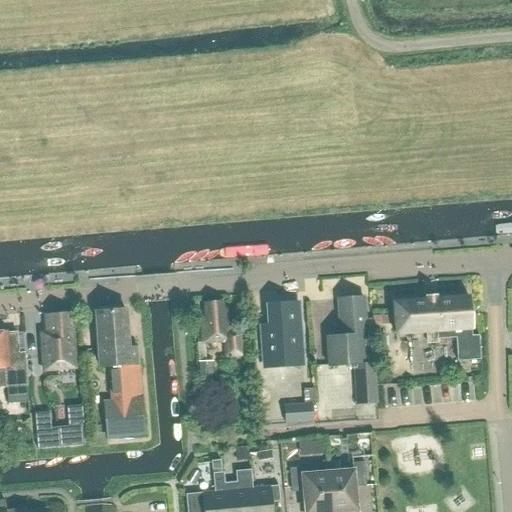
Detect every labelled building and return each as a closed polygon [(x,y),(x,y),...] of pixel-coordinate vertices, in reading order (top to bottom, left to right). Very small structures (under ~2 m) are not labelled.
[(394,334),(424,332),(425,344),(437,343),(437,339),(454,338),(456,362),(479,360),(477,336),(470,337),(469,329),(470,329),(468,297),(434,299),(434,297),(430,297),(425,298),(425,300),(392,302),(394,334)] [(326,339),(327,357),(328,366),(352,365),(355,405),(375,403),(370,321),(364,321),(362,298),(336,299),(339,338),(326,339)] [(220,303),(203,304),(204,319),(200,320),(201,343),(223,342),(224,357),(242,356),(240,332),(228,332),(226,309),(221,309),(220,303)] [(296,303),(277,305),(281,367),(300,366),(296,303)] [(263,368),(281,367),(277,305),(266,305),(267,327),(260,327),(263,368)] [(98,368),(106,367),(136,365),(136,364),(135,348),(126,348),(124,310),(94,312),(98,368)] [(74,370),(72,344),(70,314),(44,316),(46,345),(40,345),(41,372),(74,370)] [(0,387),(25,386),(22,354),(16,354),(15,333),(5,334),(5,332),(0,332),(0,387)] [(197,391),(198,391),(213,390),(212,362),(197,362),(197,391)] [(139,364),(136,364),(136,365),(106,367),(109,401),(101,401),(104,440),(145,437),(139,364)] [(375,407),(392,406),(391,385),(374,385),(375,407)] [(297,405),(312,404),(311,389),(297,389),(297,405)] [(311,404),(283,406),(284,423),(312,421),(311,404)] [(34,429),(35,448),(58,446),(57,427),(50,427),(34,429)] [(321,441),(309,443),(310,455),(322,454),(321,441)] [(352,471),(326,473),(329,511),(355,511),(354,487),(365,486),(363,463),(351,464),(352,471)] [(302,492),(303,511),(329,511),(326,473),(301,475),(300,468),(288,469),(290,493),(302,492)] [(222,484),(224,511),(248,511),(246,489),(251,489),(249,471),(234,472),(235,483),(223,484),(222,484)] [(224,511),(222,484),(223,484),(222,473),(212,474),(213,492),(184,495),(185,511),(224,511)] [(248,511),(271,511),(271,502),(278,502),(277,486),(251,489),(246,489),(248,511)] [(0,511),(45,511),(46,509),(15,511),(4,511),(4,502),(0,502),(0,511)]
